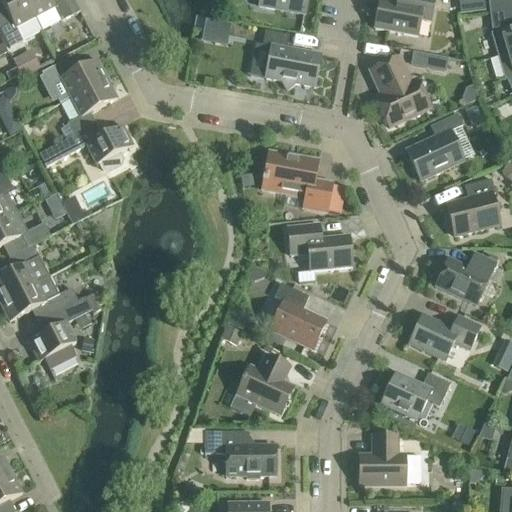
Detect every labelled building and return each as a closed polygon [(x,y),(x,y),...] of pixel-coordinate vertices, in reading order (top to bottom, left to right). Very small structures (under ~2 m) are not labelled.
[(0,28),(0,33),(9,52),(23,45),(43,34),(25,0),(0,0),(0,3),(10,23),(0,28)] [(25,0),(43,34),(61,26),(73,19),(80,16),(71,0),(55,0),(50,3),(48,0),(25,0)] [(259,0),(258,10),(305,19),(308,0),(259,0)] [(431,28),(436,1),(432,0),(397,0),(397,7),(379,4),(374,33),(419,41),(421,26),(431,28)] [(482,0),(458,0),(460,18),(485,15),(482,0)] [(511,0),(488,0),(491,18),(511,15),(511,0)] [(492,37),(499,60),(511,56),(511,15),(491,18),(493,37),(492,37)] [(206,24),(203,38),(216,41),(219,26),(207,24),(206,24)] [(281,86),(287,94),(295,89),(310,92),(316,93),(323,59),(316,58),(286,53),(289,39),(265,35),(262,49),(270,51),(264,83),(281,86)] [(25,56),(13,63),(22,81),(34,75),(36,74),(27,55),(25,56)] [(413,56),(411,70),(446,76),(448,62),(413,56)] [(507,83),(511,93),(511,56),(499,60),(506,84),(507,83)] [(389,132),(431,113),(417,84),(411,87),(399,61),(369,75),(381,100),(375,103),(389,132)] [(60,85),(70,103),(107,83),(97,64),(70,78),(64,65),(41,77),(48,91),(60,85)] [(17,72),(6,77),(9,84),(20,79),(17,72)] [(61,133),(66,144),(96,127),(91,117),(118,103),(107,83),(70,103),(79,121),(67,128),(68,129),(61,133)] [(8,92),(4,95),(9,105),(16,98),(15,89),(8,92)] [(467,128),(461,116),(430,131),(435,142),(406,155),(420,185),(465,164),(451,135),(467,128)] [(66,144),(40,158),(47,171),(73,158),(86,151),(96,170),(99,168),(102,175),(109,177),(120,171),(123,164),(119,158),(133,150),(123,130),(103,140),(96,127),(73,140),(66,144)] [(326,220),(327,215),(340,218),(345,192),(332,189),(314,185),(318,165),(269,156),(261,196),(304,204),(302,215),(326,220)] [(511,167),(502,176),(511,185),(511,167)] [(0,226),(18,217),(8,198),(14,195),(8,182),(0,186),(0,226)] [(494,198),(495,198),(491,183),(464,190),(468,204),(446,209),(454,241),(501,229),(494,198)] [(74,200),(65,205),(74,223),(83,218),(74,200)] [(59,206),(51,211),(58,222),(66,218),(59,206)] [(18,217),(0,226),(0,251),(12,246),(18,257),(33,249),(40,245),(51,240),(44,228),(34,233),(28,235),(18,217)] [(319,229),(286,232),(289,261),(307,260),(309,276),(352,272),(349,240),(320,243),(319,229)] [(0,281),(0,306),(49,281),(44,271),(33,249),(18,257),(11,260),(18,272),(0,281)] [(477,310),(497,269),(474,258),(468,272),(448,262),(435,290),(477,310)] [(254,270),(249,283),(254,285),(265,282),(268,276),(254,270)] [(49,281),(0,306),(0,307),(10,326),(47,307),(48,307),(54,318),(61,314),(78,305),(71,292),(59,299),(49,281)] [(269,334),(312,355),(326,325),(303,314),(309,301),(280,288),(274,302),(282,306),(269,334)] [(96,296),(86,301),(92,312),(94,317),(97,316),(102,314),(100,310),(102,309),(102,307),(96,296)] [(68,327),(91,315),(92,315),(85,302),(78,305),(61,314),(68,327)] [(235,314),(228,328),(242,334),(245,329),(241,316),(235,314)] [(469,356),(481,332),(457,321),(452,333),(422,319),(409,348),(446,365),(454,349),(469,356)] [(76,348),(65,327),(29,346),(39,367),(44,364),(50,375),(77,361),(71,350),(76,348)] [(226,329),(220,342),(221,342),(237,350),(243,338),(226,330),(226,329)] [(84,342),(82,354),(92,356),(94,343),(84,342)] [(511,346),(505,343),(493,372),(508,378),(511,367),(511,346)] [(250,369),(235,398),(236,399),(256,409),(280,420),(294,392),(287,388),(287,387),(285,382),(290,372),(265,360),(259,373),(250,369)] [(419,424),(427,406),(439,411),(450,388),(428,377),(421,390),(395,378),(381,407),(419,424)] [(511,388),(505,386),(500,401),(504,402),(511,398),(511,388)] [(475,440),(457,431),(451,444),(468,454),(475,440)] [(485,431),(478,443),(490,449),(490,446),(492,446),(494,438),(490,437),(485,431)] [(246,449),(245,436),(204,436),(204,459),(225,458),(225,481),(247,481),(247,483),(259,483),(259,481),(276,481),(275,449),(246,449)] [(407,490),(407,457),(399,457),(399,441),(372,441),(373,460),(360,460),(360,490),(407,490)] [(511,446),(508,462),(503,477),(511,478),(511,446)] [(0,483),(12,477),(3,458),(0,459),(0,483)] [(0,483),(0,511),(13,511),(9,504),(23,498),(12,477),(0,483)] [(484,480),(470,478),(469,492),(474,492),(484,484),(484,480)] [(180,484),(172,485),(173,496),(184,496),(184,488),(180,484)] [(511,511),(511,495),(502,494),(501,511),(511,511)]
